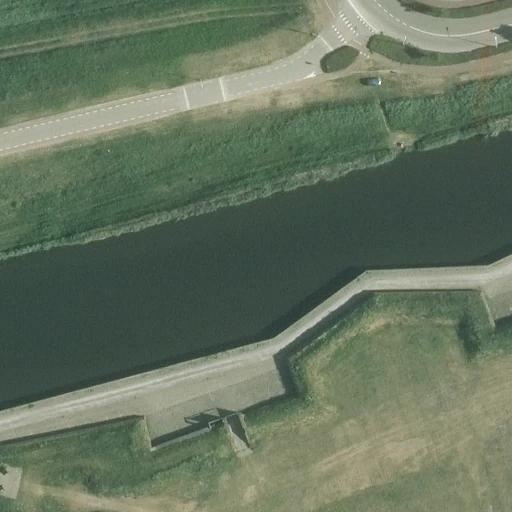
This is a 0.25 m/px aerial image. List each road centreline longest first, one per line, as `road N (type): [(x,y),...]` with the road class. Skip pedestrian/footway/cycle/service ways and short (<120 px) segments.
road 1 (unclassified): [(0,143),(275,78),(376,12)]
road 2 (unclassified): [(376,12),(425,37),(511,24)]
